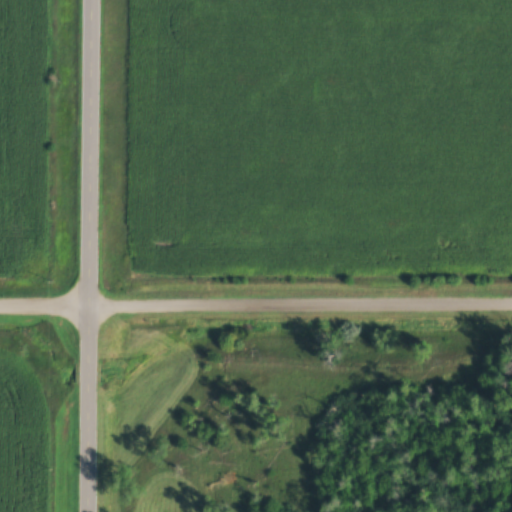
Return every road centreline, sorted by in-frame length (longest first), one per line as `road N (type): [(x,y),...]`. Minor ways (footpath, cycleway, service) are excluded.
road 1 (tertiary): [(85,511),(89,0)]
road 2 (residential): [(511,300),(0,303)]
